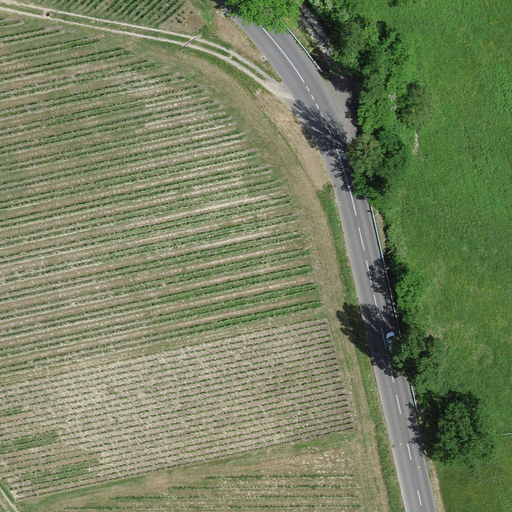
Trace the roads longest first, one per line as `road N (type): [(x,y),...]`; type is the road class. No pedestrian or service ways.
road 1 (tertiary): [(422,511),(342,163),(297,73),(236,0)]
road 2 (track): [(289,0),(338,65),(348,112),(332,136),(224,53),(0,5)]
